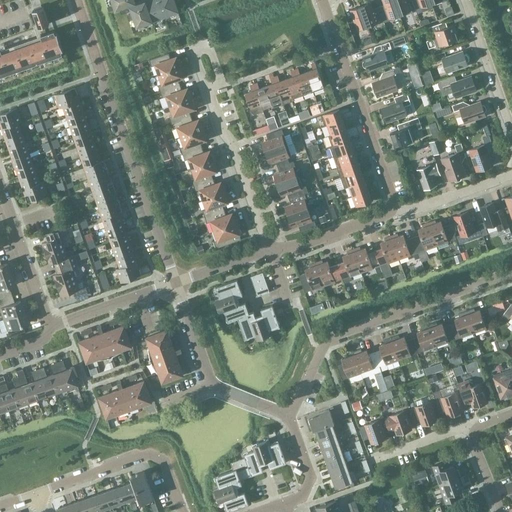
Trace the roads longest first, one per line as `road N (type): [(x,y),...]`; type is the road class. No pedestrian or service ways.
road 1 (residential): [(176,282),(76,0)]
road 2 (residential): [(288,416),(328,338),(511,273)]
road 3 (residential): [(391,209),(321,0)]
road 4 (residential): [(269,250),(208,92)]
road 5 (residential): [(51,326),(0,185)]
road 6 (residential): [(511,137),(465,0)]
road 7 (residential): [(51,326),(176,282)]
road 8 (residential): [(269,250),(391,209)]
road 9 (residential): [(182,511),(159,457),(94,474)]
road 10 (residential): [(391,209),(511,175)]
